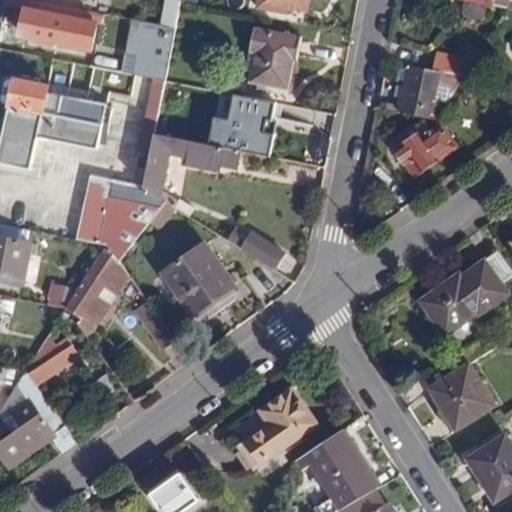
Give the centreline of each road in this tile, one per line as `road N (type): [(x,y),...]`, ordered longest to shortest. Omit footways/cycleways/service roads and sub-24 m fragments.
road 1 (residential): [(323,300),(30,511)]
road 2 (residential): [(323,300),(381,0)]
road 3 (residential): [(450,511),(323,300)]
road 4 (residential): [(511,168),(323,300)]
